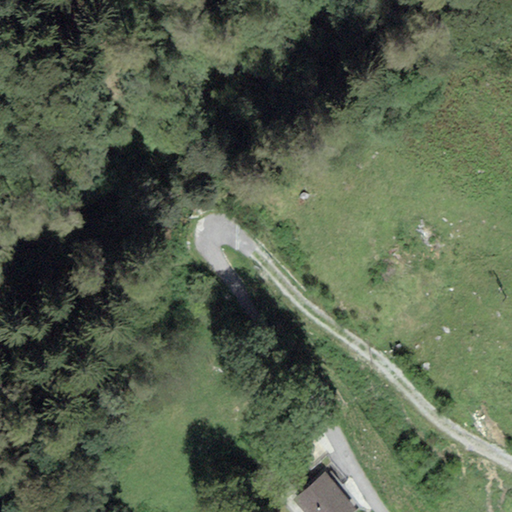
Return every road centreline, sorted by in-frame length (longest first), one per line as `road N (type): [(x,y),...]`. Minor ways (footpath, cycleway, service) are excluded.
road 1 (track): [(228,229),(432,411),(511,461)]
road 2 (residential): [(382,511),(261,311),(211,252),(208,229),(228,229)]
